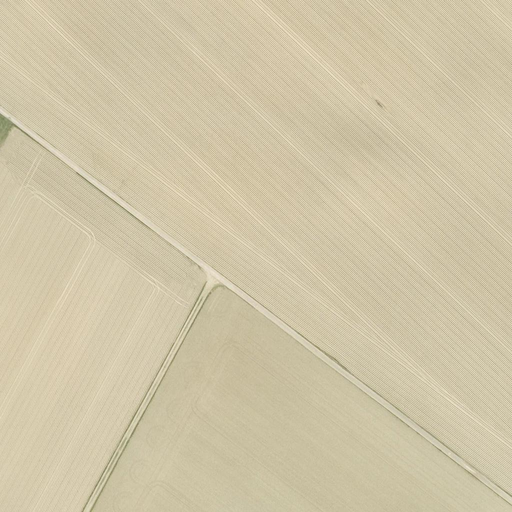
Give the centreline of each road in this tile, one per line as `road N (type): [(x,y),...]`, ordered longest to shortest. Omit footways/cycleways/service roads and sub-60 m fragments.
road 1 (track): [(0,110),(511,502)]
road 2 (track): [(215,274),(86,511)]
